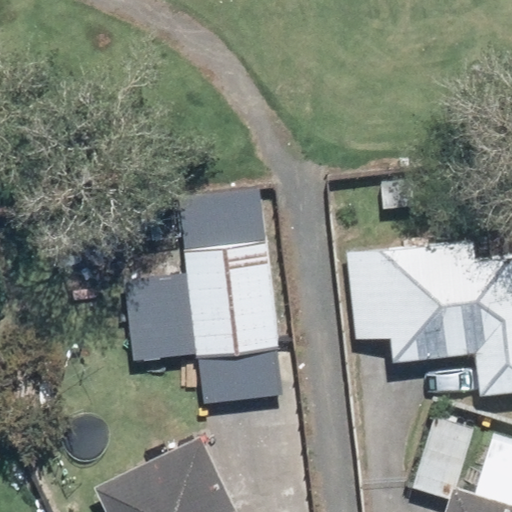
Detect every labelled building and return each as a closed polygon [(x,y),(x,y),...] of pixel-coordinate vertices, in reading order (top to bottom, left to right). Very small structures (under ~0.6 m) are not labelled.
[(288,391),(264,181),(180,191),(204,400),(288,391)] [(84,197),(90,271),(162,265),(155,190),(84,197)] [(396,351),(479,343),(483,385),(511,381),(511,244),(479,247),(478,230),(349,242),(357,330),(393,327),(396,351)] [(435,409),(414,479),(452,490),(473,420),(435,409)] [(244,511),(202,425),(98,476),(115,511),(244,511)] [(511,511),(511,492),(458,476),(447,511),(511,511)]
